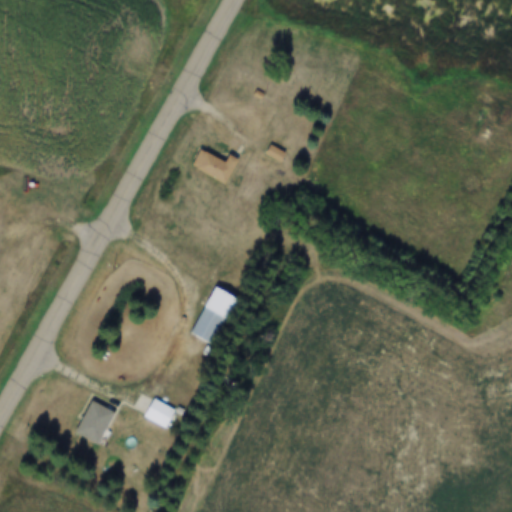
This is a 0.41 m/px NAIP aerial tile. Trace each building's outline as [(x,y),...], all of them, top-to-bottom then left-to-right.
[(280,163),(285,154),(270,145),(265,154),(280,163)] [(277,145),(291,153),(286,162),(272,154),(277,145)] [(198,165),(206,149),(231,162),(235,155),(244,160),(232,183),(198,165)] [(222,286),(245,298),(220,345),(198,333),(222,286)] [(505,316),(492,308),(481,325),(494,333),(505,316)] [(160,399),(180,410),(171,427),(151,417),(160,399)] [(98,401),(121,413),(104,445),(81,433),(98,401)]
